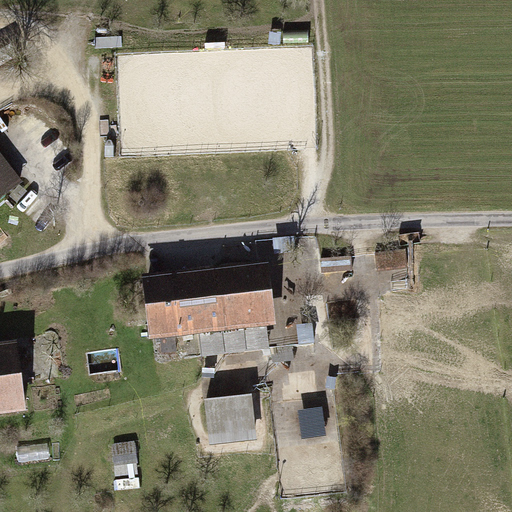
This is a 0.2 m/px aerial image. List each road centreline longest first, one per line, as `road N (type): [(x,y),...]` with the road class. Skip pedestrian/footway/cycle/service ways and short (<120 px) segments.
road 1 (unclassified): [(511,217),(305,223),(0,267)]
road 2 (track): [(305,223),(318,172),(316,0)]
